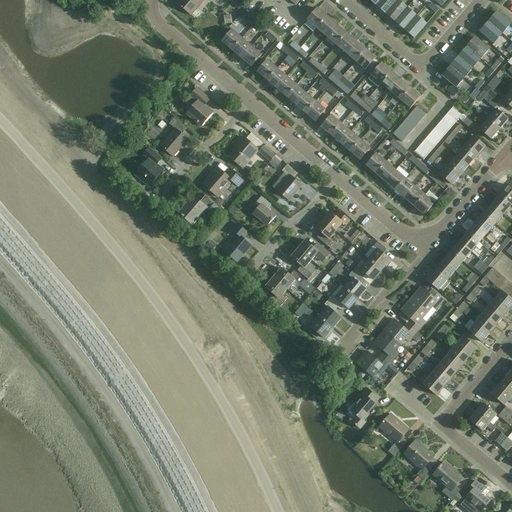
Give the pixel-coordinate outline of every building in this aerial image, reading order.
[(181,0),(178,4),(182,7),(181,8),(183,9),(183,8),(191,15),(204,0),(181,0)] [(235,0),(228,0),(240,10),(243,6),(235,0)] [(397,0),(381,0),(377,6),(386,14),(398,0),(397,0)] [(407,8),(398,0),(386,14),(395,22),(407,8)] [(436,13),(439,10),(432,3),(429,7),(436,13)] [(395,22),(405,30),(416,16),(407,8),(395,22)] [(318,29),(327,18),(317,9),(308,20),(318,29)] [(497,12),(488,22),(502,34),(506,37),(510,33),(506,29),(511,24),(497,12)] [(246,20),(254,26),(257,23),(249,16),(246,20)] [(416,16),(405,30),(414,38),(426,25),(416,16)] [(318,29),(327,37),(337,26),(327,18),(318,29)] [(502,34),(488,22),(480,32),(494,44),(502,34)] [(257,23),(254,26),(260,32),(263,29),(257,23)] [(337,26),(327,37),(337,45),(346,34),(337,26)] [(248,27),(243,36),(249,39),(254,30),(248,27)] [(232,51),(242,40),(232,32),(223,43),(232,51)] [(272,43),(275,39),(268,33),(265,36),(272,43)] [(337,45),(346,53),(356,42),(346,34),(337,45)] [(467,48),(480,60),(489,50),(475,38),(467,48)] [(232,51),(242,59),(251,48),(242,40),(232,51)] [(298,52),(301,49),(293,42),(290,46),(298,52)] [(346,53),(356,62),(365,50),(356,42),(346,53)] [(281,50),(289,56),(292,53),(284,46),(281,50)] [(251,48),(242,59),(251,67),(261,56),(251,48)] [(459,57),(472,69),(480,60),(467,48),(459,57)] [(308,55),(301,49),(298,52),(305,59),(308,55)] [(375,59),(365,50),(356,62),(365,70),(375,59)] [(299,59),(292,53),(289,56),(296,63),(299,59)] [(507,69),(511,58),(511,57),(507,55),(502,67),(507,69)] [(472,69),(459,57),(451,67),(464,78),(472,69)] [(310,63),(317,69),(320,65),(313,59),(310,63)] [(257,72),(267,81),(277,69),(267,61),(257,72)] [(491,69),(494,71),(501,64),(497,61),(491,69)] [(300,66),(307,73),(311,69),(303,63),(300,66)] [(381,84),(391,73),(381,64),(368,79),(378,88),(381,84)] [(320,65),(317,69),(324,75),(327,72),(320,65)] [(464,78),(451,67),(442,76),(456,88),(464,78)] [(267,81),(277,89),(287,77),(277,69),(267,81)] [(311,69),(307,73),(315,79),(318,75),(311,69)] [(494,71),(491,69),(485,76),(488,79),(494,71)] [(401,81),(391,73),(381,84),(391,92),(401,81)] [(328,79),(336,85),(339,82),(331,75),(328,79)] [(277,89),(286,97),(296,86),(287,77),(277,89)] [(319,83),(327,89),(330,85),(322,79),(319,83)] [(475,87),(478,90),(481,93),(488,85),(485,82),(484,83),(481,80),(475,87)] [(398,104),(400,100),(410,89),(401,81),(391,92),(395,96),(392,99),(398,104)] [(346,88),(339,82),(336,85),(343,91),(346,88)] [(330,85),(327,89),(334,95),(337,92),(330,85)] [(455,97),(458,93),(449,85),(445,89),(455,97)] [(296,86),(286,97),(296,105),(306,94),(296,86)] [(478,90),(475,87),(468,95),(472,97),(478,90)] [(410,89),(400,100),(410,109),(420,97),(410,89)] [(203,127),(214,114),(205,106),(210,101),(197,90),(191,97),(198,103),(188,115),(203,127)] [(491,90),(487,95),(498,104),(502,100),(491,90)] [(296,105),(305,114),(315,102),(306,94),(296,105)] [(364,95),(360,99),(365,103),(369,99),(364,95)] [(498,104),(487,95),(483,99),(494,109),(498,104)] [(361,107),(365,103),(360,99),(357,97),(354,101),(361,107)] [(369,99),(365,103),(372,109),(377,103),(370,97),(369,99)] [(325,110),(315,102),(305,114),(315,122),(325,110)] [(345,105),(353,111),(356,108),(348,102),(345,105)] [(372,109),(365,103),(361,107),(369,113),(372,109)] [(413,112),(422,120),(426,115),(416,107),(413,112)] [(449,112),(459,120),(459,119),(463,115),(453,107),(450,111),(449,112)] [(356,108),(353,111),(355,114),(360,118),(363,114),(356,108)] [(488,120),(499,130),(508,120),(496,110),(488,120)] [(353,111),(346,119),(349,121),(355,114),(353,111)] [(418,124),(422,120),(413,112),(409,116),(418,124)] [(449,112),(446,116),(455,124),(459,120),(449,112)] [(373,117),(381,123),(384,119),(376,113),(373,117)] [(322,127),(332,136),(342,124),(332,116),(322,127)] [(418,124),(409,116),(405,121),(414,129),(418,124)] [(445,116),(442,121),(451,129),(455,124),(446,116),(445,116)] [(361,118),(352,126),(359,133),(368,125),(361,118)] [(365,122),(371,128),(375,124),(368,118),(365,122)] [(186,147),(190,142),(183,135),(188,129),(176,119),(170,125),(176,131),(161,147),(173,158),(184,146),(186,147)] [(384,119),(381,123),(388,129),(391,126),(384,119)] [(474,133),(478,128),(467,119),(463,123),(474,133)] [(499,130),(488,120),(480,129),(491,139),(499,130)] [(414,129),(405,121),(401,126),(410,133),(414,129)] [(441,122),(438,125),(447,133),(450,129),(451,129),(442,121),(441,122)] [(351,132),(342,124),(332,136),(341,144),(351,132)] [(375,124),(371,128),(379,135),(382,131),(375,124)] [(434,130),(443,138),(446,135),(447,133),(438,125),(436,127),(434,130)] [(410,133),(401,126),(397,130),(406,138),(410,133)] [(450,135),(454,138),(460,130),(457,127),(450,135)] [(406,138),(397,130),(393,135),(402,142),(406,138)] [(432,132),(430,134),(439,142),(441,140),(443,138),(434,130),(432,132)] [(341,144),(351,152),(360,140),(351,132),(341,144)] [(439,142),(430,134),(428,137),(426,139),(435,147),(437,145),(439,142)] [(454,138),(450,135),(444,142),(448,145),(454,138)] [(465,147),(476,157),(485,147),(473,137),(465,147)] [(243,170),(259,151),(244,139),(238,146),(240,148),(231,159),(243,170)] [(423,142),(422,144),(431,151),(432,150),(435,147),(426,139),(423,142)] [(360,140),(351,152),(361,160),(370,149),(360,140)] [(397,150),(400,146),(393,140),(390,144),(397,150)] [(431,151),(422,144),(419,147),(418,148),(427,156),(428,155),(431,151)] [(408,153),(400,146),(397,150),(405,157),(408,153)] [(434,153),(438,156),(444,149),(441,146),(434,153)] [(476,157),(465,147),(457,156),(468,166),(476,157)] [(275,158),(264,148),(260,153),(271,163),(275,158)] [(427,156),(418,148),(414,153),(423,161),(427,156)] [(150,188),(164,171),(157,165),(162,160),(149,149),(143,156),(149,161),(136,176),(150,188)] [(438,156),(434,153),(428,161),(431,164),(438,156)] [(376,174),(386,163),(376,154),(367,166),(376,174)] [(409,160),(417,166),(419,163),(412,156),(409,160)] [(449,166),(460,176),(468,166),(457,156),(449,166)] [(275,158),(271,163),(270,164),(275,169),(280,163),(275,158)] [(396,171),(386,163),(376,174),(386,182),(396,171)] [(419,163),(417,166),(424,173),(427,169),(419,163)] [(278,181),(273,187),(278,191),(277,192),(278,192),(274,197),(279,201),(283,197),(289,202),(303,187),(294,180),(299,175),(288,166),(283,172),(284,173),(289,178),(283,185),(278,181)] [(460,176),(449,166),(440,175),(452,185),(460,176)] [(239,187),(243,182),(230,171),(225,175),(218,169),(204,185),(219,199),(233,182),(239,187)] [(396,171),(386,182),(396,191),(405,179),(396,171)] [(428,176),(436,183),(439,179),(431,173),(428,176)] [(250,174),(246,179),(251,183),(255,178),(250,174)] [(396,191),(405,199),(415,187),(405,179),(396,191)] [(439,179),(436,183),(443,189),(446,186),(439,179)] [(253,196),(249,192),(253,187),(247,182),(234,198),(244,206),(253,196)] [(511,189),(508,186),(500,195),(511,205),(511,204),(511,189)] [(405,199),(415,207),(425,196),(415,187),(405,199)] [(500,195),(492,205),(503,215),(511,205),(500,195)] [(425,196),(415,207),(425,215),(434,204),(425,196)] [(192,226),(207,209),(194,197),(179,214),(192,226)] [(272,205),(262,197),(255,205),(259,209),(254,215),(267,227),(271,222),(272,222),(276,217),(268,210),(272,205)] [(495,224),(503,215),(492,205),(484,214),(495,224)] [(222,221),(227,216),(215,206),(210,211),(222,221)] [(232,215),(238,209),(234,206),(229,212),(232,215)] [(323,221),(336,232),(343,224),(346,226),(350,221),(340,213),(336,217),(330,212),(323,221)] [(487,234),(495,224),(484,214),(476,224),(487,234)] [(336,232),(323,221),(316,229),(322,234),(318,239),(328,247),(333,242),(330,240),(336,232)] [(487,234),(476,224),(468,233),(479,243),(487,234)] [(237,263),(251,246),(243,240),(248,235),(236,225),(232,230),(239,235),(224,253),(237,263)] [(362,234),(358,230),(349,240),(353,244),(362,234)] [(471,253),(479,243),(468,233),(460,242),(471,253)] [(489,234),(487,238),(493,243),(496,240),(489,234)] [(501,245),(505,248),(511,241),(508,238),(501,245)] [(206,246),(212,251),(217,245),(211,240),(206,246)] [(303,253),(312,261),(316,257),(323,263),(330,255),(320,246),(316,250),(306,241),(299,250),(303,253)] [(463,262),(471,253),(460,242),(451,252),(463,262)] [(488,250),(491,247),(485,242),(482,245),(488,250)] [(500,245),(497,242),(491,249),(495,252),(500,245)] [(365,256),(365,257),(382,271),(391,261),(383,255),(387,250),(378,243),(374,247),(377,250),(369,259),(365,256)] [(505,248),(501,245),(495,253),(498,256),(505,248)] [(303,253),(299,250),(292,258),(302,267),(298,271),(309,280),(316,272),(308,265),(312,261),(303,253)] [(455,271),(463,262),(451,252),(443,261),(455,271)] [(382,271),(365,257),(362,260),(366,263),(361,269),(358,267),(354,272),(363,279),(366,275),(374,281),(382,271)] [(485,264),(489,267),(495,260),(491,257),(489,259),(485,264)] [(355,264),(350,260),(346,264),(351,269),(355,264)] [(340,261),(335,267),(340,271),(345,265),(340,261)] [(447,281),(455,271),(443,261),(435,271),(447,281)] [(489,267),(485,264),(479,272),(482,275),(489,267)] [(490,281),(497,272),(493,268),(485,277),(490,281)] [(282,269),(274,279),(287,290),(292,285),(297,289),(304,280),(294,271),(290,276),(282,269)] [(333,269),(330,274),(335,278),(339,273),(333,269)] [(439,291),(447,281),(435,271),(427,281),(439,291)] [(344,288),(358,300),(366,290),(359,284),(363,279),(354,272),(349,276),(352,279),(348,284),(344,280),(340,285),(344,288)] [(497,272),(490,281),(494,285),(502,276),(497,272)] [(328,274),(322,281),(325,284),(331,277),(328,274)] [(469,283),(472,286),(479,278),(475,275),(469,283)] [(502,276),(494,285),(499,289),(506,280),(502,276)] [(490,281),(485,277),(480,283),(484,287),(490,281)] [(283,295),(287,290),(274,279),(266,288),(274,295),(270,300),(280,308),(288,300),(283,295)] [(506,280),(499,289),(502,292),(503,293),(511,284),(506,280)] [(308,283),(305,286),(312,292),(315,289),(308,283)] [(317,289),(321,293),(326,287),(322,283),(317,289)] [(472,286),(469,283),(462,291),(466,294),(472,286)] [(511,291),(511,284),(503,293),(508,297),(511,291)] [(333,296),(329,300),(338,308),(341,310),(345,306),(349,310),(358,300),(344,288),(341,286),(333,296)] [(411,300),(426,312),(431,305),(436,310),(444,301),(435,292),(427,286),(424,291),(421,288),(411,300)] [(471,293),(476,297),(481,291),(477,287),(471,293)] [(495,300),(509,312),(511,308),(511,300),(508,297),(503,293),(502,292),(495,300)] [(476,297),(471,293),(467,299),(471,303),(476,297)] [(456,305),(463,297),(459,294),(452,302),(456,305)] [(328,308),(319,317),(333,329),(342,319),(334,313),(338,308),(329,300),(325,305),(328,308)] [(411,319),(407,324),(422,336),(418,332),(426,322),(420,318),(426,312),(411,300),(401,311),(411,319)] [(502,319),(509,312),(495,300),(489,308),(502,319)] [(459,309),(463,313),(468,307),(464,303),(459,308),(459,309)] [(482,316),(496,327),(502,319),(489,308),(482,316)] [(463,313),(459,309),(454,315),(458,318),(463,313)] [(476,323),(489,335),(496,327),(482,316),(476,323)] [(333,329),(319,317),(311,327),(309,325),(305,329),(314,337),(318,333),(325,339),(333,329)] [(422,336),(407,324),(404,328),(394,320),(384,331),(398,343),(403,337),(409,342),(413,338),(417,342),(422,336)] [(489,335),(476,323),(469,332),(482,343),(489,335)] [(440,332),(444,335),(449,329),(445,325),(440,332)] [(384,351),(380,356),(390,364),(398,354),(393,350),(398,343),(384,331),(374,343),(384,351)] [(444,335),(440,332),(435,337),(439,341),(444,335)] [(457,346),(470,357),(477,349),(464,338),(457,346)] [(427,347),(431,350),(436,344),(432,341),(427,347)] [(450,353),(464,365),(470,357),(457,346),(450,353)] [(431,350),(427,347),(422,353),(426,356),(431,350)] [(367,352),(357,363),(371,375),(376,369),(382,374),(386,369),(395,377),(399,372),(399,371),(390,364),(380,356),(377,360),(367,352)] [(412,356),(408,353),(404,358),(408,362),(412,356)] [(444,361),(457,373),(464,365),(450,353),(444,361)] [(414,362),(418,366),(423,360),(419,357),(414,362)] [(457,373),(444,361),(437,369),(451,380),(457,373)] [(418,366),(414,362),(409,369),(413,372),(418,366)] [(451,380),(437,369),(431,376),(444,388),(451,380)] [(444,388),(431,376),(424,385),(437,396),(444,388)] [(511,397),(511,384),(505,379),(498,387),(511,398),(511,397)] [(511,398),(498,387),(492,395),(505,406),(509,401),(511,402),(511,398)] [(374,403),(378,398),(367,389),(360,396),(363,398),(351,411),(358,417),(353,423),(361,430),(366,423),(364,421),(370,415),(368,414),(376,404),(374,403)] [(484,404),(477,412),(490,423),(497,415),(484,404)] [(511,412),(506,407),(502,412),(511,419),(511,412)] [(490,423),(477,412),(470,420),(483,432),(487,427),(493,432),(496,429),(490,423)] [(511,423),(511,419),(502,412),(499,416),(510,426),(511,423)] [(403,438),(409,430),(391,415),(380,428),(397,442),(389,452),(395,457),(407,442),(403,438)] [(495,442),(500,447),(508,438),(502,433),(495,442)] [(511,445),(511,441),(508,438),(500,447),(507,452),(511,445)] [(427,465),(434,457),(416,441),(404,455),(422,470),(418,475),(423,479),(432,469),(427,465)] [(456,486),(462,479),(457,474),(458,473),(452,468),(451,468),(444,463),(433,476),(449,489),(445,494),(452,500),(453,499),(458,493),(460,490),(456,486)] [(413,481),(406,490),(411,494),(417,485),(413,481)] [(480,511),(490,502),(481,494),(485,490),(475,481),(471,486),(474,489),(465,500),(478,510),(476,511),(480,511)] [(458,493),(453,499),(454,499),(457,502),(457,503),(463,497),(458,493)]
